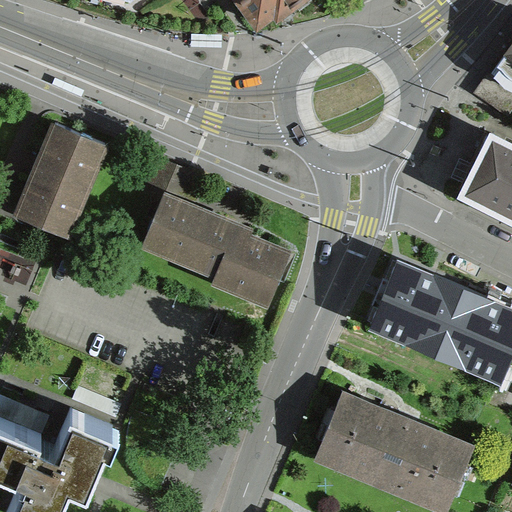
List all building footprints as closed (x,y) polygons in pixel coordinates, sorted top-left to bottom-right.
[(294,0),(234,0),(257,29),(294,0)] [(511,36),(473,92),(506,115),(511,106),(511,36)] [(113,149),(60,127),(22,216),(75,239),(113,149)] [(511,139),(491,129),(458,196),(511,222),(511,139)] [(221,281),(244,226),(184,202),(195,173),(172,164),(139,250),(221,281)] [(221,281),(219,286),(273,308),(296,251),(256,235),(258,231),(244,226),(221,281)] [(511,351),(511,304),(398,258),(370,326),(500,380),(511,351)] [(453,511),(479,447),(347,397),(321,466),(441,511),(453,511)] [(38,436),(0,420),(0,470),(23,480),(10,511),(60,511),(71,486),(90,493),(106,452),(111,454),(121,431),(79,414),(62,453),(35,442),(38,436)]
